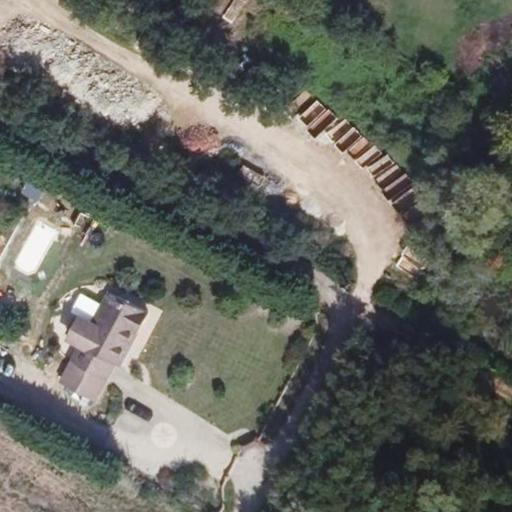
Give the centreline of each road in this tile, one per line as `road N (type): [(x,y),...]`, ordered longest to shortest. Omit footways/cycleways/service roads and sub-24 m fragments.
road 1 (track): [(0,107),(134,170),(511,398)]
road 2 (track): [(54,0),(333,183),(368,215),(377,255),(352,302)]
road 3 (track): [(261,476),(169,428),(107,441),(0,384)]
road 4 (track): [(242,511),(352,302)]
